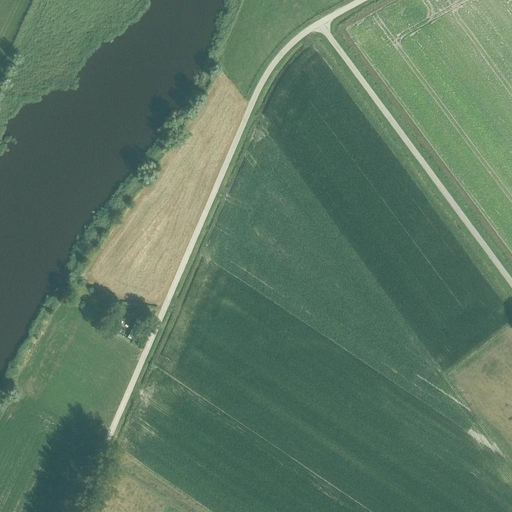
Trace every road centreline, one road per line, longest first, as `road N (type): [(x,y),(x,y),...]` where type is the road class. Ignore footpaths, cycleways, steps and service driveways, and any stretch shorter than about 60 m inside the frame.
road 1 (unclassified): [(77,511),(260,84),(276,58),(319,22)]
road 2 (unclassified): [(319,22),(511,284)]
